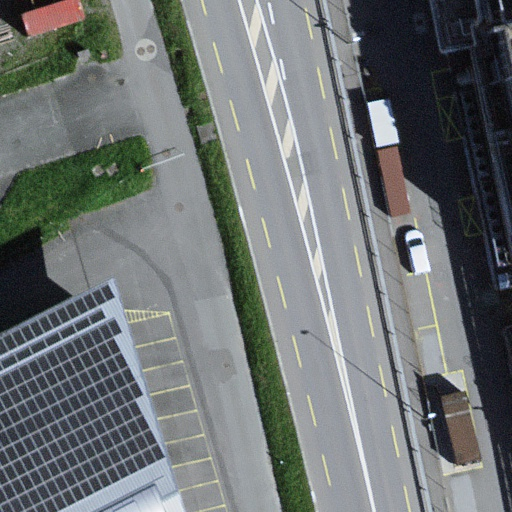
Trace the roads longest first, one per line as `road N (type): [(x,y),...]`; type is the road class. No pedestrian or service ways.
road 1 (primary): [(220,0),(373,511)]
road 2 (primary): [(374,511),(280,0)]
